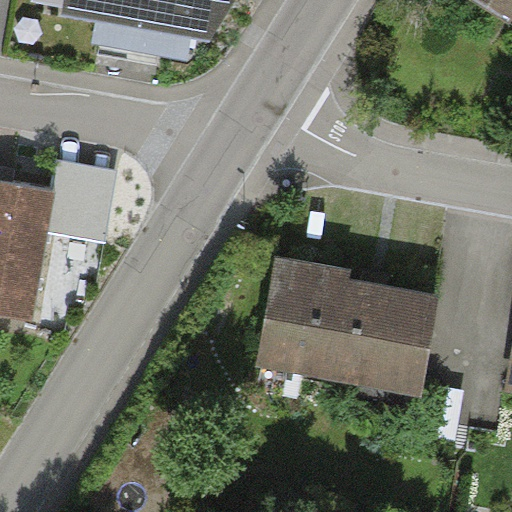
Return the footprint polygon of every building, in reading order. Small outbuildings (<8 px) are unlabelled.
[(64,0),(62,15),(98,21),(93,45),(183,61),(233,0),(64,0)] [(511,0),(479,0),(511,19),(511,0)] [(3,168),(0,167),(0,313),(32,319),(55,186),(2,177),(3,168)] [(273,260),(256,363),(412,389),(429,285),(273,260)] [(511,339),(503,388),(511,390),(511,339)]
